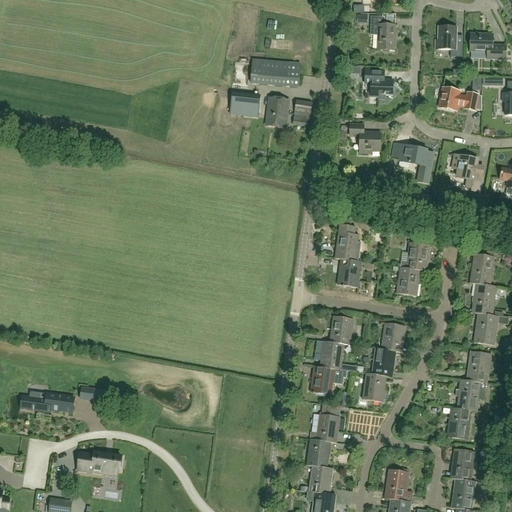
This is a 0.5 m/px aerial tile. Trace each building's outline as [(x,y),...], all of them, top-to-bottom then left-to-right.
[(394,51),(395,26),(382,26),(383,17),(371,17),(370,35),(378,36),(378,50),(394,51)] [(456,46),(457,28),(439,27),(439,41),(437,41),(436,50),(451,51),(451,58),(462,59),(463,46),(456,46)] [(507,47),(501,47),(493,47),(494,35),(471,34),(471,53),(488,53),(488,60),(493,60),(500,60),(506,60),(507,47)] [(253,60),(251,85),(299,89),(301,64),(253,60)] [(365,71),(365,80),(371,80),(371,89),(369,89),(368,95),(370,95),(370,98),(378,98),(377,100),(386,100),(386,96),(392,96),(393,81),(384,81),(384,71),(365,71)] [(460,92),(443,89),(439,108),(456,112),(457,105),(465,106),(464,110),(475,112),(478,96),(467,94),(467,98),(459,96),(460,92)] [(260,110),(261,97),(233,94),(231,113),(244,114),(245,108),(260,110)] [(505,102),(505,116),(511,116),(511,94),(503,94),(502,102),(505,102)] [(285,129),(289,101),(270,98),(266,126),(285,129)] [(312,104),(296,102),(293,126),(309,128),(312,104)] [(371,154),(371,153),(380,153),(381,134),(363,133),(364,126),(350,126),(350,137),(360,137),(359,154),(371,154)] [(427,151),(402,146),(399,163),(421,167),(417,183),(428,185),(434,155),(427,153),(427,151)] [(478,160),(461,157),(455,156),(453,170),(459,171),(457,179),(468,181),(467,188),(473,190),(472,192),(480,193),(482,178),(475,176),(478,160)] [(511,166),(510,171),(502,170),(500,180),(508,182),(507,188),(508,188),(506,195),(511,196),(511,166)] [(380,192),(387,194),(388,187),(382,185),(380,192)] [(479,213),(482,198),(474,197),(472,212),(479,213)] [(340,226),(339,233),(335,259),(341,260),(355,262),(359,236),(355,236),(356,228),(340,226)] [(372,228),(371,233),(379,235),(378,236),(384,237),(386,231),(380,230),(380,229),(372,228)] [(426,273),(429,246),(409,243),(407,262),(401,261),(400,269),(420,272),(426,273)] [(476,285),(490,287),(494,258),(474,255),(470,284),(476,285)] [(355,262),(341,260),(337,286),(358,289),(361,263),(355,262)] [(364,270),(376,272),(377,265),(362,263),(362,267),(364,267),(364,270)] [(420,272),(400,269),(396,294),(416,297),(420,272)] [(490,287),(476,285),(472,314),(478,315),(492,317),(496,288),(490,287)] [(374,301),(376,288),(370,287),(368,300),(374,301)] [(478,315),(474,344),(494,347),(497,324),(508,326),(509,319),(502,318),(494,317),(492,317),(478,315)] [(333,318),(330,344),(344,345),(350,346),(354,320),(333,318)] [(382,351),(395,353),(402,354),(405,328),(385,325),(382,351)] [(324,343),(320,368),(335,371),(341,371),(344,345),(330,344),(324,343)] [(376,350),(372,376),(386,378),(392,378),(395,353),(382,351),(376,350)] [(471,353),(467,382),(487,385),(491,355),(471,353)] [(335,371),(320,368),(315,368),(311,394),(331,396),(333,384),(343,386),(344,379),(346,379),(347,372),(341,371),(335,371)] [(386,378),(372,376),(367,375),(363,401),(383,404),(386,378)] [(460,381),(459,391),(456,390),(455,397),(458,398),(456,410),(471,412),(477,413),(478,401),(484,402),(486,385),(487,385),(467,382),(460,381)] [(80,399),(104,402),(106,391),(82,388),(80,399)] [(74,398),(48,394),(47,401),(29,398),(28,410),(20,409),(20,410),(52,414),(52,413),(51,413),(51,411),(73,414),(72,414),(74,398)] [(77,406),(77,420),(92,420),(92,406),(77,406)] [(317,436),(311,436),(311,440),(317,441),(331,443),(337,444),(341,418),(340,418),(341,409),(325,407),(324,416),(320,415),(317,436)] [(471,412),(456,410),(451,409),(447,438),(467,441),(471,412)] [(501,417),(495,416),(492,440),(498,440),(501,417)] [(331,443),(317,441),(311,440),(307,466),(313,467),(327,469),(331,443)] [(455,480),(470,482),(474,453),(454,450),(450,479),(455,480)] [(95,456),(81,454),(78,471),(103,474),(103,469),(120,471),(120,469),(122,469),(123,461),(121,460),(122,458),(95,454),(95,456)] [(327,469),(313,467),(310,493),(315,494),(330,496),(333,470),(327,469)] [(409,472),(408,471),(402,470),(401,471),(400,472),(389,470),(385,499),(390,500),(411,503),(412,493),(406,492),(409,473),(409,472)] [(470,482),(455,480),(451,509),(456,510),(471,511),(475,483),(470,482)] [(0,507),(8,509),(9,500),(1,499),(2,492),(0,492),(0,507)] [(330,496),(315,494),(312,511),(333,511),(336,496),(330,496)] [(49,511),(70,511),(71,503),(51,500),(49,511)] [(409,511),(411,503),(390,500),(388,511),(409,511)]
